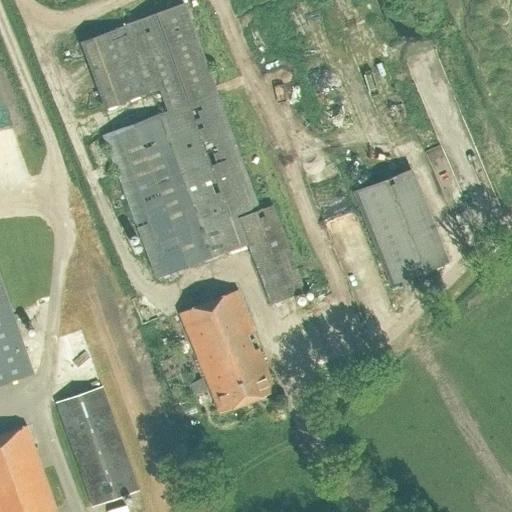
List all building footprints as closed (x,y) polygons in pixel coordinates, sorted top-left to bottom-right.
[(262,209),(185,2),(79,41),(105,110),(158,90),(166,111),(102,135),(155,280),(247,244),(269,305),(304,292),(274,204),(262,209)] [(278,99),(296,89),(287,72),(268,83),(278,99)] [(0,189),(1,193),(32,184),(7,99),(0,100),(0,189)] [(451,152),(435,150),(434,163),(450,164),(451,152)] [(449,263),(413,168),(352,192),(390,287),(449,263)] [(0,275),(0,385),(33,374),(0,275)] [(239,291),(180,314),(218,413),(275,391),(260,348),(253,350),(247,335),(254,332),(239,291)] [(102,387),(54,403),(90,507),(139,490),(102,387)] [(56,511),(26,426),(0,435),(0,511),(56,511)]
